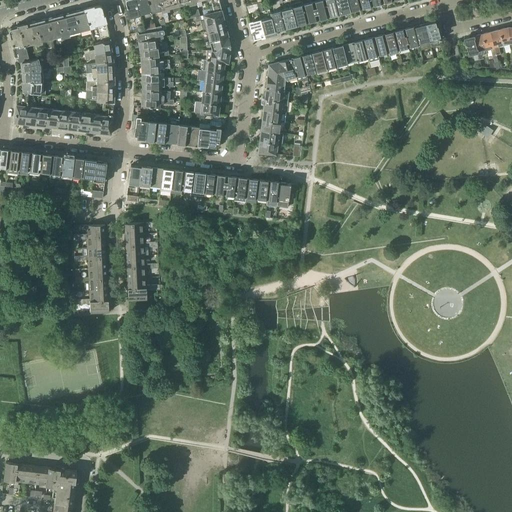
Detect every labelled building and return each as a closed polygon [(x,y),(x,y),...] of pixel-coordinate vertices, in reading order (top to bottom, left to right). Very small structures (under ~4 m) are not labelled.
[(142,20),(141,17),(136,0),(124,0),(129,18),(133,17),(136,28),(137,32),(145,30),(143,25),(142,20)] [(152,15),(151,11),(147,0),(136,0),(141,17),(152,15)] [(164,18),(160,0),(147,0),(151,11),(161,9),(164,18)] [(180,10),(178,4),(177,0),(160,0),(164,18),(165,21),(166,25),(169,24),(168,17),(166,12),(169,11),(168,7),(172,6),(173,12),(180,10)] [(206,0),(209,9),(211,13),(221,10),(219,3),(218,0),(206,0)] [(324,0),(320,0),(313,2),(318,18),(329,15),(324,0)] [(335,0),(324,0),(329,15),(339,13),(335,0)] [(347,0),(335,0),(339,13),(350,10),(347,0)] [(359,0),(347,0),(350,10),(361,7),(359,0)] [(291,5),(292,7),(296,24),(307,21),(303,5),(302,2),(291,5)] [(313,2),(303,5),(307,21),(318,18),(313,2)] [(101,42),(109,39),(106,26),(105,21),(101,4),(92,7),(95,17),(88,19),(90,28),(95,26),(97,25),(98,31),(98,32),(101,42)] [(258,10),(257,4),(245,6),(247,13),(258,10)] [(95,17),(92,7),(74,11),(79,30),(80,32),(91,29),(90,28),(88,19),(95,17)] [(292,7),(281,10),(285,27),(296,24),(292,7)] [(195,21),(196,25),(223,18),(221,10),(211,13),(203,15),(199,16),(196,17),(197,21),(195,21)] [(279,28),(285,27),(281,10),(270,13),(271,17),(275,31),(275,33),(280,32),(279,28)] [(79,30),(74,11),(64,14),(67,24),(60,26),(62,34),(63,37),(69,35),(69,33),(79,30)] [(67,24),(64,14),(46,19),(51,37),(62,34),(60,26),(67,24)] [(271,17),(261,20),(265,36),(275,33),(275,31),(271,17)] [(205,28),(206,31),(225,26),(223,18),(196,25),(197,30),(205,28)] [(46,19),(30,23),(33,34),(39,32),(41,40),(51,37),(46,19)] [(265,36),(261,20),(255,21),(249,23),(254,39),(265,36)] [(429,41),(434,40),(435,47),(441,46),(439,39),(435,21),(430,22),(429,22),(426,22),(426,23),(424,24),(429,41)] [(173,32),(179,31),(179,30),(179,24),(177,24),(177,22),(171,23),(173,32)] [(33,34),(30,23),(19,26),(24,44),(25,44),(34,42),(35,44),(42,42),(41,40),(39,32),(33,34)] [(424,24),(414,26),(419,44),(429,41),(424,24)] [(20,63),(21,62),(29,60),(28,55),(25,44),(24,44),(19,26),(8,29),(13,47),(17,46),(20,63)] [(206,31),(209,41),(228,36),(225,26),(206,31)] [(414,26),(404,29),(409,47),(419,44),(414,26)] [(149,29),(145,30),(137,32),(138,41),(163,37),(162,35),(164,34),(164,31),(158,27),(149,29)] [(511,27),(508,27),(498,29),(502,46),(509,45),(509,44),(511,43),(511,27)] [(404,29),(394,32),(398,49),(409,47),(404,29)] [(498,29),(490,32),(496,55),(500,54),(498,47),(502,46),(498,29)] [(394,32),(384,34),(388,52),(389,55),(399,53),(398,49),(394,32)] [(490,32),(481,34),(485,51),(490,49),(492,56),(496,55),(490,32)] [(378,36),(374,37),(378,54),(378,55),(388,52),(384,34),(382,35),(381,34),(378,35),(378,36)] [(473,36),(479,59),(483,58),(482,55),(486,54),(485,51),(481,34),(473,36)] [(209,41),(211,49),(230,51),(230,48),(231,47),(228,36),(209,41)] [(475,60),(479,59),(473,36),(464,38),(468,54),(473,53),(474,59),(475,60)] [(163,42),(163,37),(138,41),(139,49),(167,46),(167,42),(163,42)] [(369,38),(363,40),(367,57),(369,62),(379,60),(378,55),(378,54),(374,37),(369,38)] [(85,55),(111,50),(109,39),(101,42),(93,44),(94,49),(84,51),(85,55)] [(363,40),(353,42),(357,60),(367,57),(363,40)] [(353,42),(343,45),(347,62),(357,60),(353,42)] [(343,45),(333,48),(337,65),(347,62),(343,45)] [(168,50),(167,46),(139,49),(141,57),(159,56),(159,51),(168,50)] [(333,48),(322,50),(326,68),(337,65),(333,48)] [(206,59),(206,60),(224,62),(228,63),(230,51),(211,49),(212,50),(207,50),(206,59)] [(96,62),(112,60),(111,50),(85,55),(85,59),(95,57),(96,62)] [(186,50),(179,51),(180,58),(187,59),(188,50),(187,50),(186,50)] [(322,50),(312,53),(316,70),(326,68),(322,50)] [(312,53),(301,56),(306,73),(316,70),(312,53)] [(160,60),(159,56),(141,57),(141,65),(169,64),(169,59),(160,60)] [(301,56),(292,58),(296,76),(306,73),(301,56)] [(490,67),(499,68),(497,57),(493,58),(494,63),(493,63),(492,60),(489,61),(490,67)] [(22,69),(23,73),(42,70),(42,65),(42,64),(39,65),(38,58),(29,60),(21,62),(21,64),(20,65),(20,68),(22,69)] [(292,58),(268,64),(285,80),(285,79),(286,82),(297,79),(296,76),(292,58)] [(224,62),(206,60),(201,59),(200,70),(202,70),(223,73),(224,62)] [(87,73),(113,70),(113,60),(112,60),(96,62),(86,63),(87,73)] [(170,68),(169,64),(141,65),(141,73),(160,73),(160,69),(170,68)] [(268,64),(266,88),(284,90),(285,80),(268,64)] [(23,81),(23,82),(43,81),(43,75),(43,74),(48,73),(47,69),(42,70),(23,73),(23,76),(21,77),(21,80),(23,81)] [(97,81),(114,81),(113,70),(87,73),(87,77),(87,82),(97,81)] [(198,80),(204,81),(222,83),(223,73),(202,70),(201,76),(198,75),(198,80)] [(164,73),(160,73),(141,73),(142,81),(170,82),(170,77),(164,77),(164,73)] [(23,90),(23,92),(28,92),(32,93),(40,94),(41,87),(43,87),(48,87),(48,82),(43,81),(23,82),(23,84),(23,85),(22,86),(22,90),(23,90)] [(87,90),(113,92),(114,81),(97,81),(87,82),(87,86),(86,90),(87,90)] [(173,82),(170,82),(142,81),(142,90),(160,90),(160,86),(173,86),(173,82)] [(204,81),(202,91),(220,93),(222,83),(204,81)] [(266,88),(264,99),(282,101),(288,102),(289,91),(284,90),(266,88)] [(86,99),(89,99),(93,100),(97,100),(103,101),(113,102),(113,92),(87,90),(86,90),(86,99)] [(160,95),(160,90),(142,90),(141,98),(173,100),(180,100),(180,96),(160,95)] [(202,91),(201,102),(219,104),(220,93),(202,91)] [(15,123),(25,124),(27,106),(27,101),(27,98),(28,92),(23,92),(22,92),(21,100),(20,105),(16,105),(15,123)] [(173,104),(173,100),(141,98),(141,106),(142,106),(148,106),(153,107),(159,108),(160,103),(173,104)] [(282,101),(264,99),(263,109),(281,111),(286,112),(287,112),(288,102),(282,101)] [(102,115),(100,133),(110,134),(112,115),(113,110),(113,102),(103,101),(103,109),(108,109),(108,115),(102,115)] [(219,104),(201,102),(200,113),(201,113),(205,113),(211,114),(218,115),(219,104)] [(25,124),(35,125),(37,107),(27,106),(25,124)] [(35,125),(46,127),(48,108),(37,107),(35,125)] [(46,127),(56,128),(58,110),(48,108),(46,127)] [(263,109),(262,120),(280,122),(285,123),(286,112),(281,111),(263,109)] [(56,128),(68,129),(70,111),(58,110),(56,128)] [(68,129),(78,131),(80,120),(81,112),(70,111),(68,129)] [(80,131),(89,132),(91,114),(87,113),(81,112),(80,120),(78,131),(80,131)] [(440,113),(438,114),(431,118),(436,127),(445,121),(440,113)] [(89,132),(100,133),(102,115),(91,114),(89,132)] [(137,137),(145,138),(146,121),(147,117),(136,116),(136,120),(134,133),(138,134),(137,137)] [(262,120),(260,131),(278,133),(280,122),(262,120)] [(145,138),(155,140),(158,122),(146,121),(145,138)] [(155,140),(166,141),(168,124),(158,122),(155,140)] [(197,145),(207,146),(209,129),(210,125),(210,124),(199,123),(199,127),(197,145)] [(166,141),(176,142),(178,125),(168,124),(166,141)] [(176,142),(187,143),(189,126),(178,125),(176,142)] [(209,129),(207,146),(215,147),(215,143),(219,143),(220,131),(221,126),(215,125),(215,126),(210,125),(209,129)] [(187,143),(197,145),(199,127),(189,126),(187,143)] [(480,132),(484,135),(487,137),(489,133),(491,130),(485,126),(482,129),(480,132)] [(259,141),(277,143),(281,144),(283,133),(278,133),(260,131),(259,141)] [(277,143),(259,141),(258,152),(276,154),(277,143)] [(9,150),(0,149),(0,166),(7,167),(9,150)] [(18,173),(18,169),(20,152),(9,150),(7,167),(7,173),(17,174),(18,173)] [(31,153),(20,152),(18,169),(18,173),(28,174),(31,153)] [(41,154),(31,153),(28,174),(39,175),(39,171),(41,154)] [(53,156),(41,154),(39,171),(51,173),(53,156)] [(63,157),(53,156),(51,173),(61,174),(63,157)] [(63,157),(61,174),(61,177),(72,179),(72,175),(74,158),(63,157)] [(74,158),(72,175),(72,179),(79,180),(80,176),(82,176),(84,159),(80,159),(74,158)] [(96,161),(84,159),(82,176),(94,178),(96,161)] [(96,161),(94,178),(93,182),(104,183),(106,166),(102,166),(103,161),(96,161)] [(136,184),(139,184),(141,166),(130,165),(128,187),(135,188),(136,184)] [(139,184),(150,185),(152,167),(141,166),(139,184)] [(150,185),(160,187),(162,169),(152,167),(150,185)] [(160,187),(171,188),(173,170),(162,169),(160,187)] [(181,189),(182,189),(184,171),(173,170),(171,188),(170,193),(181,194),(181,189)] [(182,189),(192,190),(194,172),(184,171),(182,189)] [(192,190),(203,192),(205,174),(194,172),(192,190)] [(203,192),(213,193),(216,175),(205,174),(203,192)] [(213,193),(224,194),(226,176),(216,175),(213,193)] [(224,194),(235,195),(237,177),(226,176),(224,194)] [(245,201),(246,197),(248,179),(237,177),(235,195),(234,200),(245,201)] [(258,180),(257,180),(248,179),(246,197),(245,201),(256,203),(256,198),(258,180)] [(256,198),(266,199),(268,181),(258,180),(256,198)] [(266,199),(277,200),(279,182),(268,181),(266,199)] [(279,182),(277,200),(284,201),(284,204),(287,204),(287,202),(288,202),(290,184),(279,182)] [(127,191),(126,200),(137,202),(138,192),(127,191)] [(124,228),(125,234),(143,233),(143,222),(124,223),(125,228),(124,228)] [(73,235),(73,237),(80,237),(105,235),(104,224),(86,225),(86,234),(73,235)] [(125,241),(125,246),(157,243),(157,241),(144,242),(143,233),(125,234),(125,241)] [(86,239),(87,247),(105,246),(105,235),(80,237),(73,237),(73,239),(86,239)] [(126,249),(126,257),(145,256),(144,247),(157,246),(157,243),(125,246),(126,249)] [(74,256),(74,259),(106,257),(105,246),(87,247),(87,256),(74,256)] [(126,263),(126,267),(158,265),(158,263),(145,264),(145,256),(126,257),(126,263)] [(87,260),(88,269),(106,268),(106,257),(74,259),(74,261),(87,260)] [(127,271),(127,279),(146,277),(145,268),(158,268),(158,265),(126,267),(127,271)] [(75,278),(75,280),(80,280),(107,278),(106,268),(88,269),(88,277),(79,278),(75,278)] [(127,279),(127,289),(159,287),(159,285),(146,285),(146,277),(127,279)] [(89,282),(89,290),(108,289),(107,278),(80,280),(75,280),(75,283),(89,282)] [(324,301),(328,307),(328,305),(314,287),(313,286),(277,299),(277,300),(313,287),(319,295),(324,301)] [(159,287),(127,289),(128,300),(147,299),(146,290),(159,289),(159,287)] [(76,299),(76,302),(108,300),(108,289),(89,290),(89,299),(76,299)] [(434,298),(432,298),(431,301),(431,305),(432,309),(434,313),(436,316),(439,318),(443,319),(448,320),(453,319),(458,316),(461,312),(463,307),(463,303),(463,300),(462,297),(460,297),(461,299),(461,302),(461,305),(461,308),(459,311),(458,313),(456,315),(453,317),(449,318),(446,318),(443,317),(440,316),(438,315),(436,313),(435,312),(434,310),(433,308),(432,305),(433,302),(434,298)] [(108,300),(76,302),(76,304),(90,303),(90,312),(109,312),(108,300)] [(276,440),(285,345),(283,345),(274,441),(278,452),(279,452),(276,440)] [(3,480),(14,482),(17,463),(5,462),(3,480)] [(14,482),(25,483),(28,464),(17,463),(14,482)] [(25,483),(36,484),(38,466),(28,464),(25,483)] [(36,484),(47,485),(49,467),(38,466),(36,484)] [(56,486),(54,501),(73,503),(76,470),(49,467),(47,485),(56,486)] [(54,501),(52,511),(71,511),(73,503),(54,501)]
